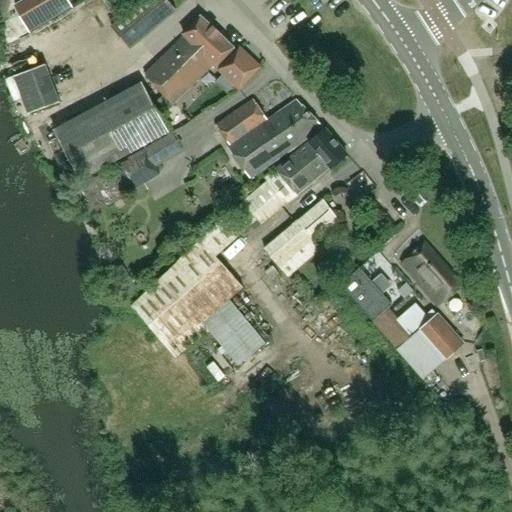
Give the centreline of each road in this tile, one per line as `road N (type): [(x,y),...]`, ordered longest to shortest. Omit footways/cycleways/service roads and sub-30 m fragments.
road 1 (unclassified): [(445,116),(364,147),(212,0)]
road 2 (tertiary): [(511,285),(445,116)]
